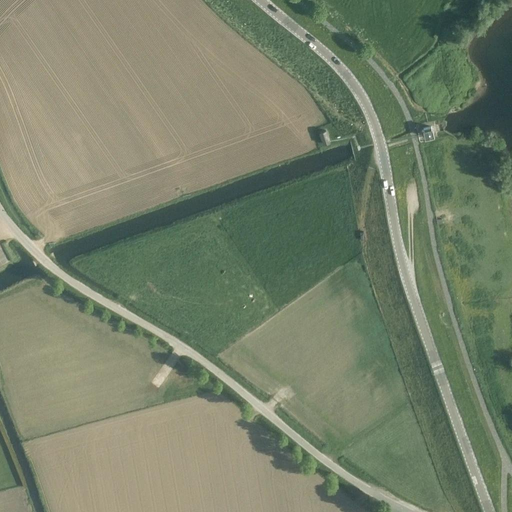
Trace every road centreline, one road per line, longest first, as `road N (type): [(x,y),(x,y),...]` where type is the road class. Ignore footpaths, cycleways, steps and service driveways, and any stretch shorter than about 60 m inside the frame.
road 1 (tertiary): [(487,511),(411,295),(372,121),(333,61),(260,0)]
road 2 (unclassified): [(403,511),(170,340),(36,256),(0,208)]
